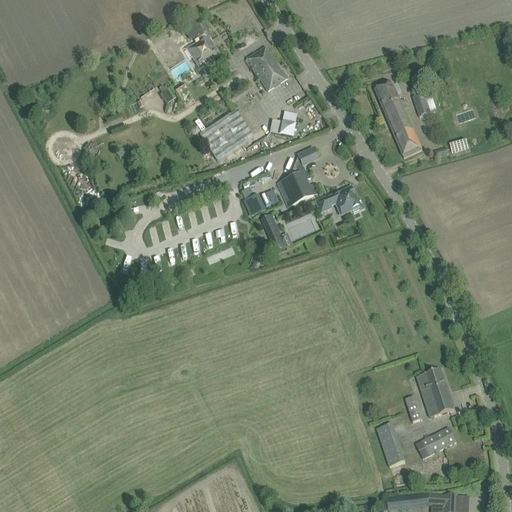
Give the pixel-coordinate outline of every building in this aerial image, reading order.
[(193,43),(182,50),(189,60),(192,59),(196,65),(198,64),(202,65),(204,67),(211,62),(212,64),(222,58),(215,48),(213,50),(212,49),(214,47),(208,37),(206,39),(202,34),(205,32),(204,30),(206,29),(203,24),(200,26),(199,24),(187,32),(196,45),(195,46),(195,45),(194,46),(193,43)] [(281,72),(265,48),(245,62),(256,79),(258,78),(268,93),(288,80),(283,71),(281,72)] [(393,83),(375,91),(404,160),(422,152),(393,83)] [(175,93),(181,102),(190,96),(184,87),(175,93)] [(430,93),(412,99),(419,119),(437,113),(430,93)] [(215,162),(251,140),(234,111),(197,134),(215,162)] [(269,134),(293,140),(295,126),(297,116),(284,113),(282,124),(272,121),(269,134)] [(450,154),(467,151),(466,142),(449,145),(450,154)] [(435,160),(449,157),(447,149),(433,153),(435,160)] [(298,156),(302,166),(317,159),(313,150),(298,156)] [(309,188),(306,182),(310,180),(307,172),(277,185),(288,208),(317,195),(313,186),(309,188)] [(332,209),(331,207),(335,205),(337,206),(340,213),(347,211),(348,212),(352,210),(354,214),(364,209),(359,199),(356,201),(351,190),(328,200),(327,198),(316,203),(321,214),(332,209)] [(286,249),(272,217),(261,221),(275,254),(286,249)] [(420,387),(422,393),(430,420),(454,412),(446,387),(445,388),(440,371),(414,380),(417,388),(420,387)] [(405,401),(413,424),(422,421),(414,398),(405,401)] [(392,426),(376,431),(389,469),(405,463),(392,426)] [(424,460),(447,448),(456,444),(449,429),(416,446),(424,460)] [(456,511),(458,497),(445,496),(445,497),(429,496),(429,507),(444,508),(444,511),(456,511)] [(422,497),(397,500),(398,511),(423,508),(422,497)]
